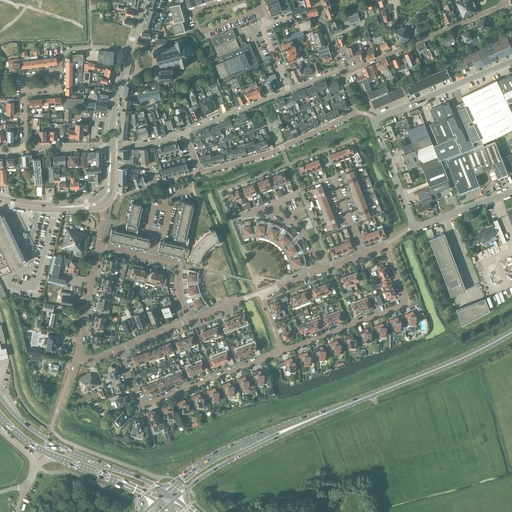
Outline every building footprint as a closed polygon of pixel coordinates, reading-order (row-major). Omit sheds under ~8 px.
[(122,0),(123,0),(129,2),(128,5),(131,6),(131,7),(137,9),(138,0),(122,0)] [(159,0),(152,0),(150,7),(158,9),(158,7),(162,8),(164,2),(159,0)] [(267,4),(270,10),(281,6),(279,0),(267,4)] [(322,0),(329,20),(335,18),(328,0),(322,0)] [(460,1),(456,3),(463,18),(477,12),(472,0),(460,0),(459,0),(460,1)] [(171,9),(172,12),(182,9),(180,4),(167,8),(167,10),(171,9)] [(444,16),(442,17),(443,20),(446,19),(447,23),(451,21),(451,20),(456,18),(455,16),(456,15),(454,11),(453,11),(451,6),(450,4),(445,6),(448,12),(444,14),(444,16)] [(134,11),(128,9),(128,7),(123,6),(122,10),(121,10),(120,14),(132,17),(134,11)] [(281,6),(270,10),(272,16),(283,12),(281,6)] [(387,7),(381,8),(382,11),(385,22),(386,22),(387,23),(389,22),(390,21),(391,21),(388,13),(391,12),(390,6),(387,7)] [(309,19),(310,18),(319,15),(316,8),(309,10),(309,8),(301,11),(296,12),(294,12),(296,16),(307,12),(309,19)] [(169,17),(170,18),(183,15),(182,9),(172,12),(173,16),(171,17),(171,16),(169,17)] [(358,12),(342,17),(344,22),(345,26),(348,24),(349,26),(361,22),(358,12)] [(132,22),(126,20),(127,16),(121,14),(119,20),(124,22),(123,25),(131,27),(132,22)] [(148,14),(146,20),(154,22),(156,17),(148,14)] [(172,21),(172,23),(185,20),(183,15),(170,18),(170,21),(173,20),(174,20),(172,21)] [(339,20),(333,22),(334,27),(333,27),(334,30),(335,33),(343,30),(342,26),(345,26),(344,22),(342,17),(341,18),(343,23),(341,24),(340,25),(339,20)] [(301,30),(289,35),(291,40),(300,36),(304,35),(303,31),(313,28),(310,18),(309,19),(306,20),(298,22),(300,27),(301,30)] [(486,30),(491,28),(489,23),(488,24),(485,18),(477,22),(480,31),(486,28),(486,30)] [(154,22),(146,20),(144,26),(152,29),(154,22)] [(170,28),(171,30),(184,26),(183,21),(185,20),(172,23),(173,27),(170,28)] [(184,26),(171,30),(171,32),(175,31),(176,34),(186,31),(184,26)] [(393,32),(396,40),(397,44),(411,39),(407,28),(403,29),(403,28),(393,32)] [(244,43),(243,43),(240,36),(236,38),(233,29),(211,38),(215,46),(219,55),(218,58),(214,59),(216,64),(221,77),(222,77),(224,80),(259,66),(258,62),(259,62),(256,56),(255,57),(250,44),(245,45),(244,43)] [(465,42),(472,39),(474,45),(479,43),(476,37),(473,38),(470,31),(461,35),(465,42)] [(320,32),(314,34),(316,39),(318,39),(318,40),(314,42),(315,45),(316,48),(319,46),(320,46),(324,45),(323,40),(320,32)] [(439,40),(441,44),(444,43),(445,46),(449,44),(455,41),(456,40),(458,39),(456,36),(454,37),(452,35),(450,36),(449,34),(447,35),(447,37),(446,38),(446,37),(439,40)] [(337,43),(338,47),(346,44),(343,36),(337,37),(339,43),(337,43)] [(373,39),(374,40),(376,45),(382,42),(383,43),(380,45),(382,51),(389,48),(387,42),(385,43),(384,41),(382,36),(373,39)] [(472,54),(464,58),(468,67),(476,63),(477,66),(511,51),(511,50),(506,37),(472,54)] [(159,50),(154,51),(155,55),(158,54),(158,57),(156,57),(157,61),(159,61),(161,67),(160,70),(161,70),(164,70),(164,67),(165,66),(165,67),(165,68),(166,68),(167,68),(168,68),(168,67),(168,66),(169,66),(168,66),(169,65),(169,67),(175,67),(175,64),(179,63),(180,66),(181,65),(181,68),(188,66),(187,60),(189,59),(191,59),(192,58),(192,57),(193,57),(193,56),(193,55),(193,54),(194,54),(194,53),(193,52),(193,51),(193,50),(193,49),(192,49),(192,48),(191,48),(191,47),(190,47),(190,46),(189,46),(188,46),(188,45),(187,45),(186,45),(184,46),(182,40),(182,39),(178,40),(175,41),(176,44),(175,44),(175,47),(159,50)] [(283,45),(285,50),(286,51),(287,53),(286,53),(287,55),(288,55),(288,56),(290,62),(296,59),(297,62),(304,60),(301,55),(299,56),(297,52),(298,52),(295,46),(292,41),(283,45)] [(425,55),(429,53),(427,49),(424,43),(416,47),(419,54),(423,52),(424,55),(425,55)] [(320,49),(319,50),(319,52),(329,49),(328,44),(327,44),(324,45),(320,46),(319,46),(319,47),(320,49)] [(356,52),(358,57),(359,57),(360,60),(365,59),(363,53),(364,53),(361,45),(359,46),(358,50),(358,51),(356,52)] [(356,58),(358,57),(356,52),(354,46),(347,48),(349,54),(350,54),(351,59),(355,57),(356,58)] [(365,52),(366,55),(369,61),(370,61),(376,58),(374,55),(376,54),(373,48),(365,52)] [(431,48),(427,49),(429,53),(431,59),(435,57),(431,48)] [(329,49),(319,52),(320,55),(321,57),(322,62),(323,62),(326,61),(326,62),(329,61),(329,60),(331,63),(333,62),(332,59),(330,52),(329,49)] [(114,55),(113,55),(113,52),(99,51),(98,63),(107,63),(108,65),(113,65),(114,59),(114,55)] [(405,63),(407,69),(408,69),(406,66),(409,65),(408,62),(411,61),(412,65),(413,66),(416,65),(420,63),(417,58),(414,60),(411,52),(405,55),(406,58),(403,59),(405,63)] [(66,68),(73,69),(75,69),(75,62),(71,62),(71,58),(66,58),(66,62),(66,68)] [(307,67),(303,68),(307,76),(313,73),(310,66),(312,65),(312,64),(310,58),(306,59),(308,64),(306,65),(307,67)] [(398,67),(400,70),(401,72),(407,69),(405,63),(404,64),(402,65),(398,58),(392,60),(396,68),(398,67)] [(20,69),(19,62),(18,59),(8,60),(9,67),(13,67),(13,69),(20,69)] [(386,59),(380,61),(390,78),(392,77),(387,67),(389,65),(386,59)] [(457,66),(451,69),(453,72),(456,71),(466,66),(465,63),(464,60),(456,63),(457,66)] [(318,61),(312,64),(312,65),(316,74),(321,72),(320,69),(321,68),(318,61)] [(390,78),(380,61),(376,64),(380,71),(382,70),(387,80),(390,78)] [(84,71),(88,72),(88,69),(93,70),(103,72),(104,66),(89,62),(88,64),(85,64),(84,71)] [(375,65),(369,67),(373,77),(374,76),(375,79),(377,85),(379,84),(377,79),(377,77),(379,76),(378,73),(375,65)] [(300,68),(297,69),(298,72),(302,80),(307,78),(301,66),(299,66),(300,68)] [(373,77),(369,67),(364,69),(366,76),(356,80),(363,96),(367,94),(374,109),(375,109),(407,95),(403,87),(389,93),(386,86),(372,92),(369,83),(370,83),(370,81),(375,79),(374,76),(373,77)] [(104,75),(113,77),(114,70),(106,68),(104,75)] [(447,68),(406,85),(410,95),(450,78),(447,68)] [(160,74),(158,75),(158,81),(174,80),(173,69),(164,70),(161,70),(160,70),(159,70),(160,74)] [(297,69),(292,71),(291,71),(292,76),(291,76),(291,79),(293,78),(295,82),(302,80),(298,72),(297,69)] [(511,74),(498,81),(508,103),(511,101),(511,74)] [(264,83),(268,93),(280,89),(276,79),(275,75),(267,78),(269,82),(267,83),(267,82),(264,83)] [(110,79),(102,77),(98,76),(96,82),(98,82),(111,85),(112,79),(110,79)] [(207,82),(210,89),(220,85),(217,78),(207,82)] [(236,78),(226,82),(229,90),(233,89),(235,89),(236,91),(238,90),(237,88),(240,87),(239,83),(238,81),(237,79),(236,78)] [(337,92),(336,89),(340,88),(337,81),(338,81),(337,79),(331,81),(335,90),(337,95),(342,93),(341,90),(337,92)] [(497,80),(461,97),(464,102),(475,125),(511,109),(497,80)] [(326,81),(320,83),(323,90),(328,87),(326,82),(326,81)] [(328,82),(326,82),(328,87),(330,92),(333,91),(333,93),(335,96),(337,95),(335,90),(331,81),(328,82)] [(320,83),(318,84),(314,85),(317,92),(319,91),(320,93),(323,92),(323,90),(320,83)] [(126,85),(124,95),(131,97),(132,95),(133,95),(134,95),(134,94),(135,88),(135,87),(126,85)] [(255,85),(253,86),(258,98),(265,95),(267,94),(264,85),(258,88),(257,85),(255,86),(255,85)] [(312,87),(310,88),(313,96),(316,95),(317,98),(319,97),(317,92),(314,85),(312,86),(312,87)] [(195,88),(191,89),(194,96),(197,94),(196,92),(201,90),(200,86),(195,88)] [(258,98),(253,86),(245,89),(245,88),(242,90),(243,94),(244,93),(248,102),(258,98)] [(307,88),(305,89),(308,96),(307,96),(308,98),(313,96),(310,88),(307,89),(307,88)] [(305,89),(299,92),(302,98),(307,96),(308,96),(305,89)] [(157,100),(161,99),(160,90),(143,94),(137,96),(138,96),(140,102),(156,98),(157,100)] [(96,91),(95,94),(98,94),(98,97),(97,96),(96,100),(101,102),(102,100),(107,101),(107,99),(108,99),(109,99),(109,96),(109,93),(96,91)] [(299,92),(293,94),(296,101),(297,103),(300,102),(299,100),(302,98),(299,92)] [(233,95),(234,98),(234,99),(237,106),(241,105),(247,102),(244,95),(239,96),(238,93),(233,95)] [(289,97),(292,105),(294,104),(296,109),(297,109),(298,112),(300,111),(299,108),(297,103),(296,101),(293,94),(291,95),(292,96),(289,97)] [(218,108),(212,95),(199,101),(205,115),(215,111),(214,110),(217,109),(218,108)] [(337,103),(336,104),(335,104),(337,108),(339,112),(344,110),(340,102),(337,96),(335,97),(336,100),(337,103)] [(61,97),(54,98),(55,105),(55,107),(63,106),(63,100),(61,100),(61,97)] [(217,99),(219,105),(220,105),(223,112),(230,109),(227,102),(224,104),(222,97),(217,99)] [(288,107),(289,110),(291,114),(293,113),(290,106),(292,105),(289,97),(286,98),(286,97),(284,98),(287,104),(287,105),(284,106),(285,108),(288,107)] [(64,108),(84,109),(84,102),(84,99),(79,99),(71,99),(64,98),(64,108)] [(281,107),(284,106),(287,105),(287,104),(284,98),(278,100),(281,107)] [(340,102),(344,110),(348,108),(350,107),(349,106),(348,103),(347,99),(343,100),(340,102)] [(125,100),(123,108),(130,109),(131,104),(133,105),(138,105),(138,102),(133,102),(131,102),(131,101),(125,100)] [(275,109),(281,107),(278,100),(272,103),(275,109)] [(84,102),(84,109),(95,110),(95,109),(106,112),(107,105),(96,103),(84,102)] [(158,103),(143,109),(144,111),(145,114),(160,108),(159,106),(161,106),(159,102),(158,103)] [(335,110),(331,111),(334,118),(338,116),(340,115),(339,112),(337,108),(335,104),(334,102),(332,103),(335,109),(335,110)] [(448,102),(441,104),(447,117),(455,136),(462,151),(466,149),(474,146),(468,132),(464,134),(462,128),(459,126),(459,125),(448,102)] [(464,102),(456,105),(468,132),(474,146),(483,142),(475,125),(464,102)] [(435,122),(429,125),(437,144),(433,146),(438,158),(439,161),(441,160),(446,158),(462,151),(455,136),(447,117),(441,105),(432,109),(436,118),(433,119),(435,122)] [(192,112),(195,120),(201,117),(197,109),(196,107),(193,108),(194,111),(192,112)] [(327,108),(323,110),(324,111),(325,114),(328,120),(328,121),(332,119),(334,118),(331,111),(329,112),(327,108)] [(322,112),(320,113),(324,122),(326,120),(328,120),(325,114),(324,111),(323,110),(323,109),(321,110),(322,112)] [(511,129),(511,111),(511,109),(475,125),(483,142),(483,143),(511,129)] [(122,113),(121,117),(122,117),(122,122),(128,122),(133,123),(136,122),(136,119),(145,116),(145,115),(145,114),(144,111),(131,111),(122,110),(122,113)] [(188,116),(187,113),(186,110),(183,111),(188,125),(194,123),(191,115),(188,116)] [(149,113),(145,115),(145,116),(148,123),(157,120),(155,112),(149,113)] [(183,119),(185,118),(183,112),(180,113),(180,114),(174,116),(176,120),(175,120),(177,125),(184,123),(183,119)] [(246,113),(240,116),(243,125),(252,121),(249,116),(247,117),(246,113)] [(320,113),(315,116),(316,118),(317,118),(319,124),(324,122),(320,113)] [(145,116),(136,119),(136,122),(136,127),(139,126),(142,126),(143,128),(145,138),(150,136),(148,127),(149,127),(148,123),(145,116)] [(315,116),(307,120),(308,122),(311,121),(314,127),(320,125),(319,124),(317,118),(316,118),(315,116)] [(160,123),(163,135),(169,133),(164,117),(159,119),(160,122),(160,123)] [(166,121),(169,130),(176,128),(172,117),(168,118),(169,120),(166,121)] [(304,117),(303,117),(304,119),(303,119),(305,123),(305,124),(308,130),(310,129),(314,127),(311,121),(308,122),(307,120),(306,118),(305,118),(304,117)] [(301,122),(299,123),(303,131),(306,130),(306,131),(308,130),(305,124),(305,123),(303,119),(303,118),(300,119),(301,122)] [(231,119),(225,122),(228,129),(233,126),(231,120),(231,119)] [(408,130),(412,142),(429,135),(425,124),(411,129),(409,124),(407,119),(395,123),(386,127),(389,133),(390,133),(391,136),(399,133),(397,129),(406,126),(408,130)] [(296,128),(299,134),(301,133),(300,133),(303,131),(299,123),(298,124),(296,121),(293,122),(296,128)] [(122,122),(121,130),(127,131),(128,131),(129,131),(131,131),(135,132),(137,132),(136,127),(136,122),(133,123),(128,122),(122,122)] [(156,122),(153,123),(154,126),(156,135),(162,133),(159,125),(157,125),(156,122)] [(225,122),(219,124),(219,125),(222,133),(225,132),(224,130),(228,129),(225,122)] [(69,129),(69,138),(75,138),(83,138),(83,130),(87,130),(87,125),(83,125),(83,124),(75,124),(75,130),(69,129)] [(139,126),(136,127),(137,132),(138,140),(140,139),(145,138),(143,128),(142,126),(139,126)] [(210,127),(210,128),(212,135),(213,137),(215,141),(217,141),(217,140),(215,136),(218,135),(215,127),(211,128),(211,127),(210,127)] [(210,128),(204,130),(206,137),(212,135),(210,128)] [(293,137),(290,130),(289,128),(283,131),(288,140),(293,137)] [(296,128),(290,130),(293,137),(299,134),(296,128)] [(120,134),(119,139),(120,139),(120,140),(123,140),(123,139),(127,139),(127,137),(129,137),(129,136),(132,136),(131,131),(129,131),(128,131),(127,131),(121,130),(120,134)] [(204,141),(203,139),(206,137),(204,130),(198,132),(200,140),(201,142),(204,141)] [(200,140),(198,132),(196,133),(196,134),(193,135),(197,144),(199,147),(201,146),(203,146),(201,142),(200,140)] [(259,136),(261,142),(263,149),(269,148),(267,140),(264,141),(263,137),(262,137),(261,137),(261,135),(259,136)] [(409,169),(414,167),(421,164),(438,158),(433,146),(430,135),(413,142),(416,150),(403,155),(402,155),(407,169),(408,169),(409,169)] [(256,141),(254,141),(256,150),(256,151),(263,149),(261,142),(257,143),(256,141)] [(495,141),(484,145),(493,168),(493,167),(498,179),(509,175),(495,141)] [(474,146),(466,149),(475,174),(493,168),(484,145),(483,142),(474,146)] [(244,143),(238,145),(239,148),(238,149),(241,156),(247,154),(247,153),(245,147),(244,144),(244,143)] [(235,147),(232,148),(234,157),(235,158),(239,156),(241,156),(238,149),(237,149),(235,150),(235,147)] [(352,147),(346,149),(349,156),(355,154),(352,147)] [(227,148),(222,149),(222,151),(223,153),(225,160),(227,159),(230,158),(227,149),(227,148)] [(466,149),(462,151),(446,158),(441,160),(444,168),(449,166),(459,192),(460,193),(480,185),(475,174),(466,149)] [(135,156),(135,150),(117,151),(118,155),(117,155),(117,160),(127,164),(132,164),(133,156),(135,156)] [(203,157),(199,158),(201,164),(203,163),(203,166),(208,165),(205,156),(204,150),(201,151),(203,157)] [(87,162),(86,167),(89,167),(89,166),(89,164),(92,164),(92,158),(96,158),(96,152),(88,152),(88,162),(87,162)] [(92,164),(89,164),(89,166),(93,166),(93,165),(101,165),(101,153),(100,152),(96,152),(96,158),(92,158),(92,164)] [(340,160),(337,152),(331,155),(335,164),(340,162),(340,160)] [(213,154),(210,155),(211,157),(213,163),(213,164),(219,163),(217,155),(214,156),(213,154)] [(19,168),(22,168),(31,167),(34,166),(33,158),(32,159),(32,155),(21,156),(21,157),(21,158),(18,158),(18,165),(19,165),(19,168)] [(78,166),(78,167),(86,167),(85,155),(78,156),(78,155),(68,155),(68,166),(78,166)] [(40,158),(42,166),(51,166),(51,157),(46,157),(40,158)] [(7,169),(19,168),(19,165),(18,165),(18,158),(14,158),(6,159),(7,169)] [(33,158),(34,166),(35,185),(43,184),(40,158),(33,158)] [(438,158),(421,164),(430,186),(448,179),(441,160),(439,161),(438,158)] [(313,161),(316,169),(317,171),(322,169),(319,159),(313,161)] [(306,173),(304,165),(298,167),(301,175),(306,173)] [(86,167),(84,167),(85,179),(88,178),(88,182),(95,182),(101,182),(100,166),(86,167)] [(416,173),(414,167),(409,169),(410,171),(405,173),(408,183),(416,180),(413,174),(416,173)] [(45,180),(46,188),(54,188),(54,173),(53,168),(47,169),(48,180),(45,180)] [(348,179),(355,176),(358,176),(356,170),(346,174),(348,179)] [(278,175),(281,183),(282,184),(288,182),(284,173),(278,175)] [(70,182),(71,189),(79,189),(79,182),(75,182),(75,179),(78,179),(78,176),(71,176),(71,178),(71,182),(70,182)] [(62,177),(54,178),(54,183),(59,182),(59,189),(66,189),(66,182),(62,182),(62,177)] [(269,179),(263,181),(267,190),(272,188),(269,179)] [(449,180),(428,188),(433,201),(438,199),(436,193),(452,187),(449,180)] [(267,190),(263,181),(258,183),(259,186),(260,188),(262,192),(267,190)] [(254,184),(249,186),(251,194),(254,193),(255,195),(257,194),(257,192),(254,184)] [(251,194),(249,186),(243,188),(247,198),(252,196),(251,194)] [(314,195),(316,194),(324,191),(322,186),(312,190),(314,195)] [(421,201),(422,204),(417,206),(420,213),(423,211),(424,214),(429,212),(429,211),(429,209),(432,208),(430,205),(434,203),(433,201),(428,188),(417,192),(420,200),(421,201)] [(233,192),(236,200),(237,202),(242,200),(238,190),(233,192)] [(229,197),(227,198),(229,205),(232,204),(231,202),(236,200),(233,192),(228,194),(229,197)] [(318,199),(320,204),(328,201),(326,196),(318,199)] [(320,204),(322,209),(330,206),(328,201),(320,204)] [(126,224),(126,228),(136,230),(142,207),(142,205),(131,202),(126,224)] [(185,240),(193,207),(193,204),(182,202),(174,239),(185,242),(185,240)] [(322,209),(324,214),(332,211),(330,206),(322,209)] [(369,211),(361,214),(363,220),(373,216),(371,210),(369,211)] [(0,274),(24,264),(24,263),(26,262),(25,259),(22,253),(19,254),(17,249),(17,248),(18,248),(18,247),(18,246),(18,245),(18,244),(17,244),(16,244),(15,244),(14,244),(12,239),(15,237),(10,228),(7,229),(1,215),(0,213),(0,274)] [(244,239),(249,238),(245,221),(243,222),(241,223),(242,228),(239,229),(244,239)] [(249,238),(254,237),(254,226),(251,226),(250,223),(251,223),(250,221),(248,221),(245,221),(249,238)] [(260,237),(265,238),(268,227),(265,227),(266,223),(266,221),(264,221),(261,221),(260,237)] [(335,221),(328,224),(326,225),(328,230),(336,227),(338,227),(335,221)] [(265,238),(270,240),(277,225),(274,224),(272,223),(271,225),(270,228),(268,227),(265,238)] [(270,240),(275,243),(281,233),(278,232),(280,229),(281,227),(279,226),(277,225),(270,240)] [(383,228),(378,230),(381,238),(386,236),(384,231),(383,228)] [(492,228),(478,233),(480,238),(481,242),(482,242),(487,240),(491,238),(493,241),(497,240),(496,237),(492,228)] [(61,248),(77,252),(77,255),(81,256),(81,253),(82,253),(87,234),(67,229),(66,233),(65,233),(61,248)] [(188,257),(187,260),(201,263),(204,256),(208,251),(213,246),(220,242),(214,229),(213,230),(212,230),(211,231),(205,234),(197,242),(191,251),(188,257)] [(112,230),(109,241),(148,250),(151,239),(148,239),(114,231),(112,230)] [(275,243),(279,246),(290,233),(288,232),(286,230),(285,232),(283,235),(281,233),(275,243)] [(371,242),(368,234),(367,232),(362,234),(365,244),(371,242)] [(279,246),(283,250),(291,243),(290,241),(292,238),(294,237),(292,235),(292,236),(290,233),(279,246)] [(430,239),(433,246),(447,241),(445,234),(445,233),(430,239)] [(344,241),(345,243),(348,251),(353,248),(349,239),(344,241)] [(160,241),(157,252),(182,258),(186,258),(186,259),(187,257),(188,251),(189,248),(162,242),(160,241)] [(433,246),(436,254),(450,248),(447,241),(433,246)] [(283,250),(286,254),(300,246),(299,243),(297,242),(296,243),(293,245),(291,243),(283,250)] [(286,254),(288,259),(299,255),(297,253),(300,251),(301,251),(302,250),(302,248),(301,248),(300,246),(286,254)] [(338,254),(335,247),(330,249),(332,256),(338,254)] [(450,248),(436,254),(437,256),(438,261),(452,255),(450,248)] [(62,263),(63,258),(54,255),(49,274),(47,282),(64,286),(66,278),(59,276),(62,264),(63,265),(64,263),(62,263)] [(288,259),(290,264),(306,261),(305,258),(305,256),(303,257),(299,258),(299,255),(288,259)] [(438,261),(441,268),(455,262),(452,255),(438,261)] [(72,260),(63,258),(62,263),(64,263),(63,265),(68,266),(68,263),(70,264),(68,272),(77,274),(79,263),(71,262),(72,260)] [(106,260),(105,266),(115,268),(117,259),(113,259),(112,261),(106,260)] [(306,261),(290,264),(290,270),(290,275),(291,275),(291,273),(294,273),(294,272),(294,270),(302,269),(301,266),(305,266),(307,266),(306,264),(306,261)] [(441,268),(444,275),(458,269),(455,262),(441,268)] [(378,276),(388,272),(389,271),(388,269),(387,269),(386,267),(384,267),(383,264),(377,267),(380,275),(378,276)] [(107,272),(106,275),(113,277),(115,268),(105,266),(105,269),(105,271),(107,272)] [(126,279),(136,281),(139,269),(135,268),(135,269),(133,268),(132,270),(129,269),(126,279)] [(136,281),(145,283),(148,274),(144,273),(144,270),(139,269),(136,281)] [(444,275),(446,282),(460,276),(458,269),(444,275)] [(187,274),(187,276),(187,277),(198,278),(199,273),(200,271),(199,271),(199,273),(188,270),(187,274)] [(145,283),(155,285),(158,273),(152,272),(151,274),(148,274),(145,283)] [(357,272),(352,274),(355,282),(361,280),(359,277),(362,275),(361,273),(358,274),(357,272)] [(378,276),(382,284),(389,281),(388,278),(390,278),(388,272),(378,276)] [(158,273),(155,285),(164,287),(167,278),(163,277),(163,275),(161,274),(158,273)] [(352,274),(347,276),(351,286),(350,284),(355,282),(352,274)] [(103,278),(102,283),(112,285),(114,286),(116,277),(113,277),(106,275),(105,279),(103,278)] [(187,281),(187,284),(198,283),(198,278),(187,277),(187,276),(185,276),(185,279),(187,279),(187,281)] [(351,286),(347,276),(345,277),(344,276),(342,277),(342,278),(341,278),(342,280),(339,281),(342,290),(351,286)] [(446,282),(449,289),(463,283),(460,276),(446,282)] [(382,284),(385,293),(394,289),(392,283),(391,284),(389,281),(382,284)] [(103,291),(102,294),(110,296),(112,285),(102,283),(101,288),(101,290),(103,291)] [(187,288),(188,290),(188,291),(199,289),(199,288),(200,288),(200,284),(199,284),(198,283),(187,284),(187,288)] [(324,285),(328,295),(333,293),(331,288),(334,287),(333,284),(330,285),(329,283),(327,284),(326,283),(324,284),(324,285)] [(463,283),(449,289),(452,296),(466,291),(463,283)] [(324,285),(318,287),(321,295),(322,297),(328,295),(324,285)] [(313,291),(311,292),(314,300),(322,297),(321,295),(318,287),(317,286),(315,287),(315,288),(313,289),(313,291)] [(189,295),(191,298),(201,294),(199,289),(188,291),(188,290),(186,291),(186,294),(189,293),(189,295)] [(394,289),(385,293),(387,298),(389,297),(390,300),(396,298),(395,295),(397,294),(396,292),(397,292),(396,289),(395,290),(394,289)] [(307,291),(302,293),(305,303),(314,300),(311,292),(308,293),(307,291)] [(70,297),(71,294),(61,292),(60,296),(61,296),(60,303),(71,305),(73,304),(73,302),(72,302),(73,298),(70,297)] [(297,295),(296,295),(300,305),(305,303),(302,293),(299,294),(299,293),(296,294),(297,295)] [(99,297),(98,303),(108,305),(110,296),(102,294),(102,298),(99,297)] [(192,302),(193,303),(194,305),(204,298),(203,298),(204,297),(202,294),(201,294),(191,298),(192,302)] [(291,299),(288,301),(291,306),(291,308),(294,307),(300,305),(296,295),(291,298),(291,299)] [(370,296),(362,300),(366,310),(371,308),(371,306),(373,305),(376,304),(375,300),(373,295),(370,296)] [(194,314),(198,311),(204,306),(206,307),(206,308),(208,305),(210,307),(211,307),(207,303),(204,298),(194,305),(193,303),(191,305),(193,307),(195,306),(196,308),(198,310),(194,314)] [(485,299),(476,303),(481,316),(490,311),(490,310),(485,299)] [(362,300),(356,302),(360,312),(366,310),(362,300)] [(272,308),(273,309),(272,309),(273,312),(274,311),(274,314),(276,313),(278,319),(286,316),(282,304),(280,305),(279,302),(273,304),(274,307),(272,308)] [(350,304),(348,305),(351,313),(354,312),(355,314),(360,312),(356,302),(351,304),(350,304)] [(99,310),(99,313),(108,315),(110,305),(108,305),(98,303),(97,307),(98,307),(97,309),(99,310)] [(476,303),(466,306),(472,320),(481,316),(476,303)] [(147,312),(151,323),(155,322),(155,323),(158,321),(158,320),(159,320),(157,314),(159,313),(156,305),(151,307),(152,310),(147,312)] [(172,315),(168,306),(161,309),(165,318),(172,315)] [(472,320),(466,306),(457,310),(457,309),(463,325),(472,320)] [(133,315),(138,328),(142,327),(142,328),(146,326),(145,325),(147,325),(144,318),(146,317),(142,307),(137,309),(138,313),(133,315)] [(340,311),(335,313),(335,314),(338,322),(341,321),(343,320),(343,318),(345,317),(342,310),(340,311)] [(415,316),(413,312),(405,315),(407,321),(407,324),(411,324),(411,326),(416,326),(416,324),(417,324),(417,316),(415,316)] [(57,318),(58,315),(51,313),(50,320),(47,319),(45,323),(49,324),(48,326),(56,327),(57,322),(56,321),(57,318)] [(94,322),(104,324),(106,325),(108,315),(99,313),(98,317),(95,316),(94,322)] [(335,313),(329,315),(330,317),(333,324),(338,322),(335,314),(335,313)] [(126,315),(121,317),(121,318),(122,321),(121,322),(122,326),(123,329),(125,333),(129,331),(130,332),(132,331),(132,330),(133,330),(131,325),(130,323),(133,322),(131,318),(129,314),(126,315)] [(234,318),(237,326),(238,328),(247,324),(244,314),(234,318)] [(324,319),(321,320),(324,326),(326,325),(327,326),(327,327),(333,324),(330,317),(329,315),(323,317),(324,319)] [(398,317),(390,320),(392,326),(393,328),(393,332),(401,332),(401,330),(402,330),(402,322),(400,322),(398,317)] [(230,320),(229,320),(232,328),(237,326),(234,318),(232,319),(232,318),(229,319),(230,320)] [(320,318),(312,321),(316,331),(317,332),(319,331),(319,330),(321,329),(321,327),(324,326),(321,320),(320,318)] [(232,328),(229,320),(228,319),(226,320),(226,321),(224,322),(224,324),(221,325),(225,333),(227,332),(233,330),(232,328)] [(312,321),(307,323),(311,333),(316,331),(312,321)] [(96,328),(95,332),(102,334),(104,324),(94,322),(93,326),(94,326),(94,328),(96,328)] [(307,323),(299,326),(299,328),(301,334),(304,333),(305,335),(311,333),(307,323)] [(384,328),(383,323),(375,326),(377,332),(381,332),(381,336),(387,336),(387,328),(384,328)] [(282,334),(283,336),(282,337),(283,339),(284,339),(284,340),(286,339),(287,342),(293,340),(292,337),(294,336),(290,324),(282,327),(284,333),(282,334)] [(217,327),(211,329),(215,339),(220,337),(220,334),(222,333),(220,327),(217,328),(217,327)] [(211,329),(206,331),(209,338),(209,339),(212,337),(213,339),(215,339),(211,329)] [(369,333),(368,329),(360,332),(362,338),(362,342),(372,342),(371,333),(369,333)] [(209,338),(206,331),(205,331),(205,330),(202,331),(203,332),(200,333),(201,335),(198,336),(199,339),(202,338),(203,341),(209,338)] [(102,334),(95,332),(94,336),(92,335),(91,338),(90,341),(91,341),(91,342),(93,342),(93,344),(93,345),(92,345),(93,345),(95,349),(94,349),(100,347),(100,346),(102,334)] [(347,344),(347,348),(356,347),(356,344),(356,341),(356,339),(354,339),(352,335),(345,338),(347,344)] [(47,344),(46,349),(44,348),(43,355),(54,357),(55,351),(57,337),(48,336),(47,340),(44,340),(44,344),(47,344)] [(187,338),(186,339),(189,346),(198,343),(195,337),(192,338),(192,336),(189,337),(189,336),(187,337),(187,338)] [(184,348),(181,340),(175,343),(176,344),(173,345),(176,351),(178,350),(179,353),(185,351),(184,348)] [(254,341),(245,345),(248,355),(249,355),(250,355),(252,354),(258,351),(254,341)] [(339,345),(337,341),(330,344),(332,350),(335,350),(335,353),(336,353),(336,356),(341,356),(341,353),(341,345),(339,345)] [(165,345),(168,352),(169,355),(174,353),(170,343),(165,345)] [(245,345),(239,347),(243,357),(244,357),(244,358),(247,357),(247,356),(248,355),(245,345)] [(161,346),(156,348),(160,358),(164,356),(163,354),(161,346)] [(314,350),(317,356),(320,356),(320,359),(321,359),(321,361),(325,361),(325,359),(326,359),(326,351),(324,351),(322,346),(314,350)] [(243,357),(239,347),(231,350),(234,358),(237,357),(238,359),(240,358),(241,359),(243,358),(243,357)] [(156,348),(151,350),(154,358),(155,360),(160,358),(156,348)] [(229,349),(220,353),(224,363),(225,362),(225,363),(228,362),(227,361),(230,360),(229,359),(232,357),(229,349)] [(146,352),(149,360),(150,362),(155,360),(154,358),(151,350),(146,352)] [(299,355),(302,361),(305,361),(305,365),(311,365),(311,357),(309,357),(307,352),(299,355)] [(220,353),(215,355),(219,364),(224,363),(220,353)] [(137,356),(139,363),(140,366),(145,364),(144,361),(142,354),(137,356)] [(219,364),(215,355),(207,358),(210,366),(213,365),(213,367),(219,364)] [(284,361),(286,367),(286,371),(291,371),(291,373),(295,373),(295,371),(296,371),(296,362),(294,362),(292,358),(284,361)] [(43,366),(43,367),(43,368),(43,369),(43,370),(44,370),(44,371),(45,372),(46,373),(47,373),(48,374),(49,374),(50,374),(51,374),(52,373),(53,373),(54,372),(57,373),(58,365),(57,365),(57,361),(45,359),(46,359),(45,362),(45,363),(44,363),(44,364),(43,365),(43,366)] [(195,362),(196,364),(199,372),(205,370),(204,368),(207,367),(206,364),(203,365),(201,360),(195,362)] [(195,362),(190,364),(191,366),(194,374),(199,372),(196,364),(195,362)] [(194,374),(191,366),(190,364),(185,366),(185,368),(183,370),(185,375),(188,374),(188,376),(191,375),(191,376),(194,375),(193,374),(194,374)] [(109,373),(107,374),(109,380),(111,380),(111,379),(112,380),(112,383),(119,380),(118,377),(120,376),(118,370),(116,371),(115,369),(114,369),(115,368),(114,368),(111,366),(111,365),(107,371),(108,371),(108,372),(109,373)] [(175,372),(176,374),(179,382),(184,380),(180,370),(175,372)] [(254,378),(251,379),(253,383),(254,383),(258,383),(258,386),(264,386),(264,375),(262,375),(260,370),(252,374),(254,378)] [(175,372),(171,373),(172,376),(175,383),(179,382),(176,374),(175,372)] [(94,388),(99,386),(95,376),(92,377),(90,373),(77,379),(83,393),(94,388)] [(166,375),(167,378),(170,386),(170,385),(175,383),(172,376),(171,373),(166,375)] [(166,375),(161,377),(162,379),(165,387),(170,386),(167,378),(166,375)] [(239,385),(239,389),(249,389),(249,381),(246,381),(245,376),(237,379),(239,385)] [(157,379),(152,381),(156,391),(160,389),(161,389),(157,381),(157,379)] [(114,386),(112,387),(114,393),(116,392),(125,389),(123,383),(121,384),(119,380),(112,383),(114,386)] [(147,383),(148,385),(151,393),(156,391),(152,381),(147,383)] [(224,391),(224,395),(228,395),(228,397),(233,397),(233,395),(233,386),(231,386),(230,382),(222,385),(224,391)] [(104,388),(99,390),(102,398),(107,396),(104,388)] [(209,397),(212,397),(212,401),(218,401),(218,392),(216,392),(215,388),(207,391),(209,397)] [(194,403),(194,406),(198,406),(198,409),(202,409),(202,406),(203,406),(203,398),(201,398),(199,394),(191,397),(194,403)] [(110,398),(111,401),(115,400),(118,407),(124,404),(124,405),(128,404),(128,403),(129,402),(129,401),(130,401),(128,397),(127,397),(127,396),(122,398),(121,397),(119,398),(118,395),(110,398)] [(182,409),(182,412),(188,412),(188,404),(186,404),(184,400),(176,403),(179,409),(182,409)] [(164,414),(167,414),(167,418),(168,418),(168,420),(172,420),(172,418),(173,418),(173,410),(171,410),(169,405),(161,408),(164,414)] [(149,413),(147,414),(154,432),(159,430),(165,428),(161,417),(158,418),(156,414),(155,411),(153,412),(153,411),(149,412),(149,413)] [(129,417),(129,416),(126,413),(126,414),(123,412),(115,420),(121,425),(118,428),(121,431),(128,424),(125,421),(129,417)] [(135,419),(131,436),(136,437),(142,438),(144,432),(140,431),(142,426),(143,421),(142,421),(142,420),(139,419),(138,420),(135,419)]
